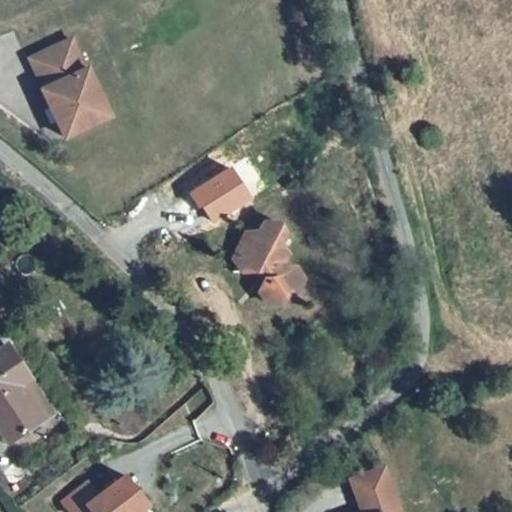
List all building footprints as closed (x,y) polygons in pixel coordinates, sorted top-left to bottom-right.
[(31,55),(45,85),(44,86),(52,103),(59,117),(67,134),(111,112),(88,65),(86,65),(72,35),(31,55)] [(52,120),(59,117),(52,103),(46,107),(52,120)] [(271,274),(260,295),(267,306),(282,304),(287,292),(297,293),(304,279),(294,269),(293,271),(291,271),(290,268),(290,255),(287,250),(293,236),(285,225),(264,226),(260,235),(248,234),(238,259),(243,274),(271,274)] [(0,344),(0,427),(6,437),(40,415),(37,412),(15,379),(25,373),(4,342),(0,344)] [(37,412),(49,408),(25,373),(15,379),(37,412)] [(363,508),(364,511),(401,511),(384,463),(351,475),(363,508)] [(78,511),(86,506),(90,511),(138,511),(151,502),(124,468),(97,489),(86,477),(57,500),(67,511),(78,511)]
